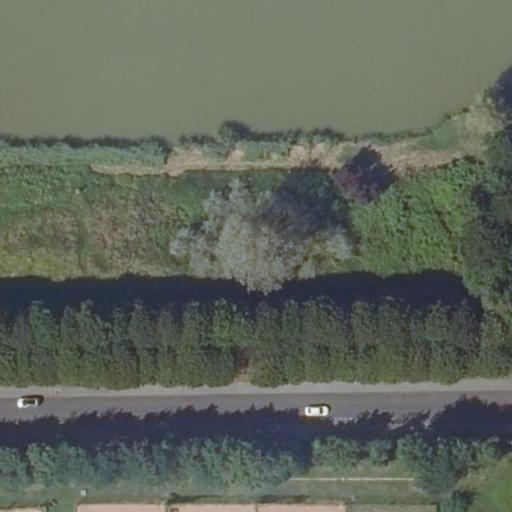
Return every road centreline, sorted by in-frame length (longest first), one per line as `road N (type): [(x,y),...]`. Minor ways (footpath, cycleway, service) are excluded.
road 1 (track): [(511,126),(431,153),(0,169)]
road 2 (secondary): [(0,414),(511,405)]
